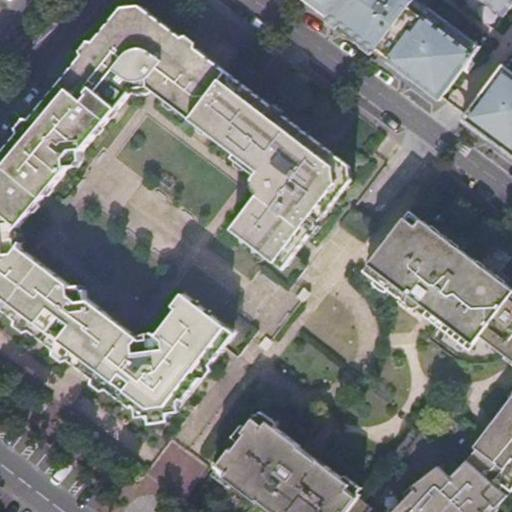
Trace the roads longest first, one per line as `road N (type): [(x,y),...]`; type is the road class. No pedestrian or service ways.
road 1 (residential): [(511,192),(253,0)]
road 2 (residential): [(0,99),(78,0)]
